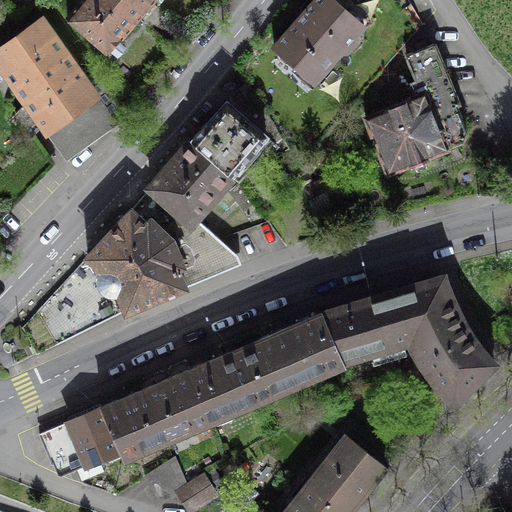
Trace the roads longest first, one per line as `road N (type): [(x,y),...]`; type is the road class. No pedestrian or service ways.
road 1 (residential): [(511,220),(258,290),(0,401)]
road 2 (primary): [(0,299),(261,0)]
